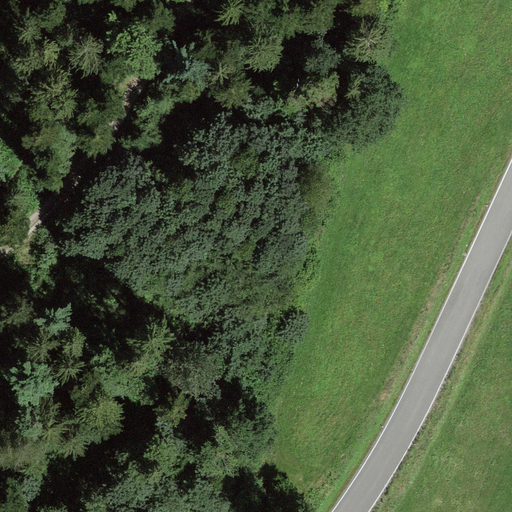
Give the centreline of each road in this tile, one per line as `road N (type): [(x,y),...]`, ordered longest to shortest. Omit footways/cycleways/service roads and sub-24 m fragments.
road 1 (tertiary): [(348,511),(385,456),(511,192)]
road 2 (track): [(192,0),(97,153),(0,250)]
